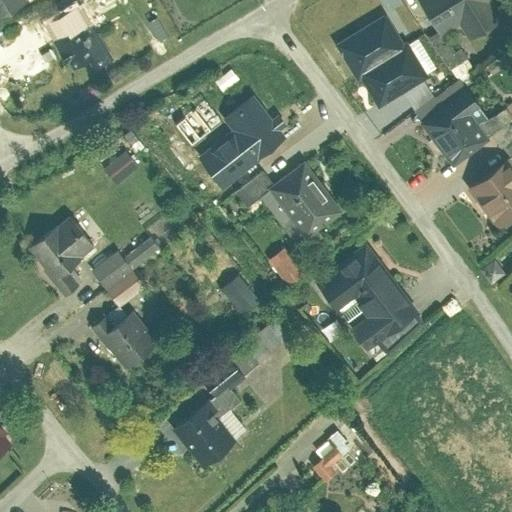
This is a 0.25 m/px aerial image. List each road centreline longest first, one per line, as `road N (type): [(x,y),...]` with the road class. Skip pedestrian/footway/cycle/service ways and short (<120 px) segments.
road 1 (residential): [(265,10),(511,348)]
road 2 (residential): [(4,157),(265,10)]
